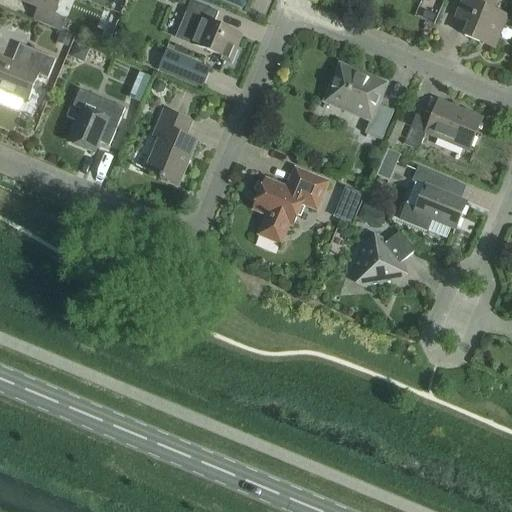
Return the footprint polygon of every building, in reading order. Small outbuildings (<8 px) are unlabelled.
[(55,15),(60,0),(16,0),(42,11),(37,23),(60,32),(61,32),(66,20),(55,15)] [(495,0),(462,0),(455,19),(468,24),(463,37),(493,49),(506,17),(491,11),(495,0)] [(191,45),(230,61),(240,36),(213,25),(218,13),(190,2),(185,14),(201,21),(191,45)] [(60,32),(57,39),(68,44),(71,37),(61,32),(60,32)] [(76,45),(70,58),(80,62),(85,59),(89,50),(76,45)] [(19,67),(0,59),(0,92),(26,103),(37,76),(47,80),(55,60),(27,49),(19,67)] [(210,69),(166,51),(158,71),(202,89),(210,69)] [(324,103),(325,103),(369,121),(364,134),(381,141),(393,112),(377,105),(385,85),(355,72),(354,70),(345,66),(343,67),(339,66),(324,103)] [(139,74),(128,99),(140,104),(151,79),(139,74)] [(481,120),(438,103),(430,122),(415,116),(403,145),(418,152),(426,133),(468,151),(481,120)] [(97,116),(82,109),(68,143),(92,154),(97,142),(108,147),(121,117),(100,108),(97,116)] [(158,139),(145,171),(160,177),(159,179),(178,187),(196,143),(185,138),(191,123),(163,111),(153,137),(158,139)] [(429,219),(454,230),(465,203),(438,192),(443,178),(417,168),(411,182),(424,188),(415,209),(406,206),(400,220),(424,230),(429,219)] [(258,236),(280,245),(288,225),(292,227),(301,204),(316,211),(327,183),(295,170),(286,189),(265,180),(252,211),(266,216),(258,236)] [(345,188),(340,199),(357,206),(362,195),(345,188)] [(362,208),(357,220),(362,222),(368,220),(371,212),(362,208)] [(373,235),(362,246),(353,269),(355,285),(370,290),(394,286),(407,276),(404,261),(414,253),(398,233),(389,241),(388,241),(373,235)]
